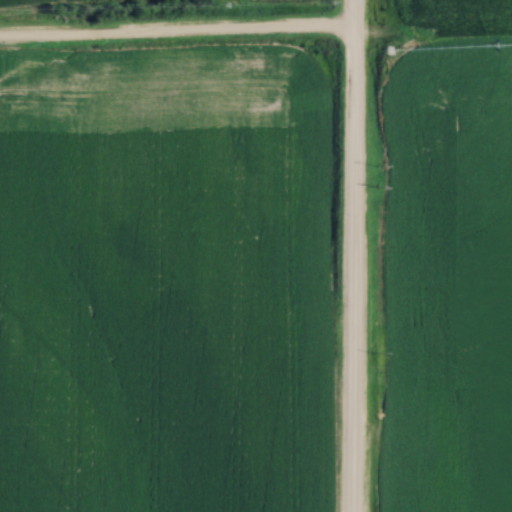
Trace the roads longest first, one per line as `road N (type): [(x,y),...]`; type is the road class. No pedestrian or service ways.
road 1 (tertiary): [(353,511),(356,0)]
road 2 (residential): [(356,34),(0,40)]
